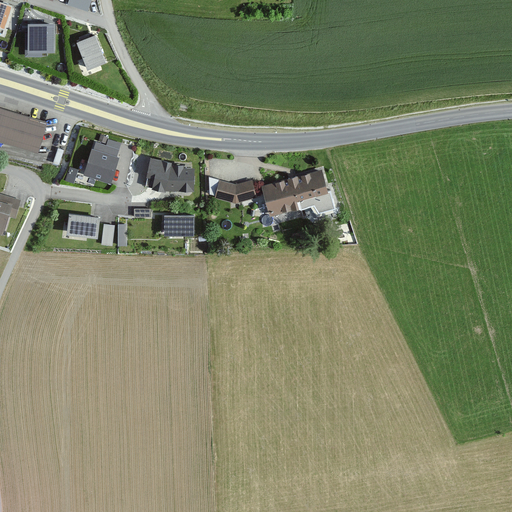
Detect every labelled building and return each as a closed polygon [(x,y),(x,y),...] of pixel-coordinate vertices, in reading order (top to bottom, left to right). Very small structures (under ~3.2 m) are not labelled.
[(91,0),(67,0),(66,5),(88,11),(91,0)] [(11,6),(0,2),(0,25),(5,27),(11,6)] [(53,25),(28,26),(27,53),(53,53),(53,25)] [(104,63),(96,37),(75,44),(83,71),(104,63)] [(0,143),(39,155),(46,122),(0,107),(0,143)] [(119,149),(93,142),(84,175),(111,183),(119,149)] [(171,164),(151,160),(146,186),(166,190),(193,190),(194,168),(170,168),(171,164)] [(70,178),(76,179),(78,166),(72,165),(70,178)] [(321,172),(261,188),(271,217),(329,199),(321,172)] [(237,185),(219,180),(215,199),(235,204),(257,199),(252,182),(237,185)] [(20,203),(0,196),(0,234),(4,236),(7,218),(16,218),(20,203)] [(66,233),(97,239),(100,217),(68,214),(66,233)] [(193,217),(163,217),(163,235),(194,234),(193,217)] [(114,244),(115,223),(104,222),(103,243),(114,244)] [(120,222),(119,244),(126,244),(127,222),(120,222)]
